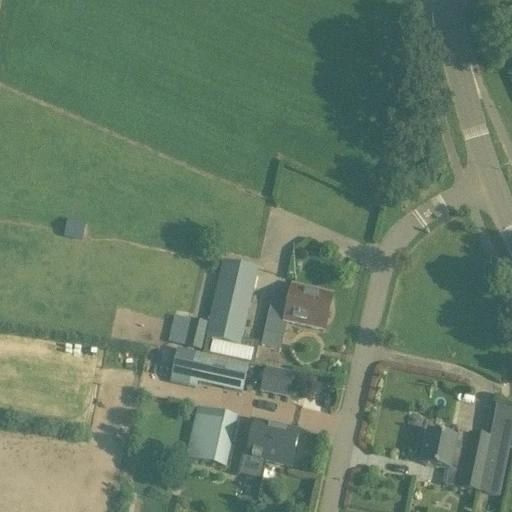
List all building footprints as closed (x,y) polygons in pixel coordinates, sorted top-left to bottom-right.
[(68,222),(64,239),(82,243),(85,225),(68,222)] [(206,339),(203,356),(254,367),(259,345),(242,341),(258,272),(222,264),(208,326),(205,339),(206,339)] [(280,353),(287,324),(324,333),(332,298),(292,289),(289,302),(272,298),(260,349),(280,353)] [(200,353),(207,325),(192,322),(190,321),(190,322),(185,346),(184,349),(200,353)] [(248,367),(177,353),(170,385),(196,391),(197,386),(243,396),(248,367)] [(259,394),(288,401),(293,376),(265,370),(259,394)] [(198,409),(188,449),(186,460),(226,469),(237,418),(198,409)] [(459,491),(494,498),(500,465),(506,466),(511,436),(511,412),(493,409),(487,441),(469,437),(459,491)] [(261,485),(266,464),(291,469),(298,434),(255,426),(248,457),(242,456),(236,479),(261,485)] [(457,441),(428,434),(421,467),(450,473),(457,441)]
